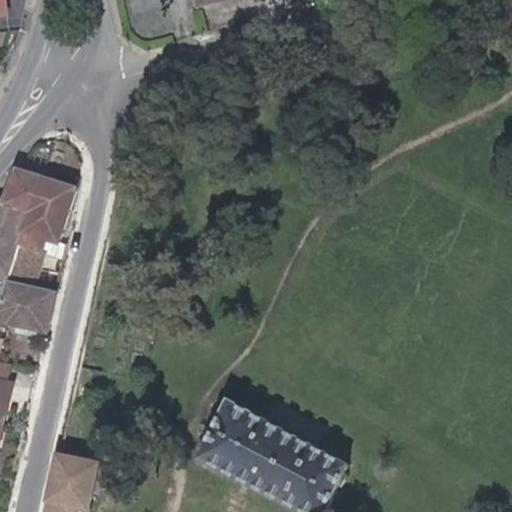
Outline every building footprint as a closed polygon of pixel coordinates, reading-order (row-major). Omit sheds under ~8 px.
[(30,216),(43,178),(17,170),(4,207),(30,216)] [(59,245),(77,189),(43,178),(30,216),(19,249),(8,281),(8,282),(36,288),(46,258),(42,257),(47,241),(59,245)] [(19,249),(30,216),(4,207),(0,205),(0,278),(8,281),(19,249)] [(48,333),(57,292),(36,288),(8,282),(2,308),(0,313),(8,324),(45,332),(48,333)] [(0,381),(7,384),(11,364),(0,361),(0,381)] [(4,399),(7,384),(0,381),(0,417),(6,418),(10,400),(4,399)] [(10,400),(13,385),(7,384),(4,399),(10,400)] [(325,511),(349,467),(228,405),(200,460),(301,511),(325,511)] [(89,511),(99,465),(59,456),(46,511),(89,511)]
